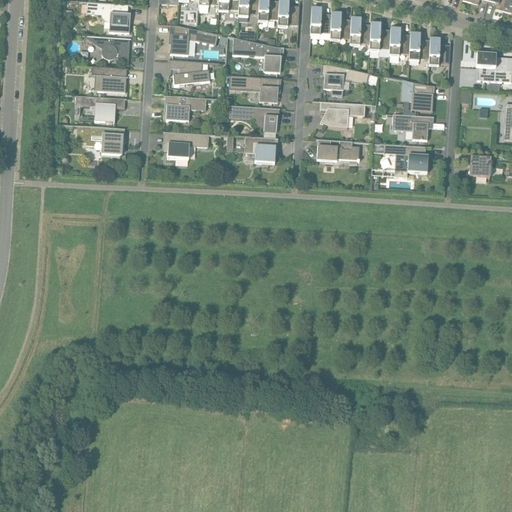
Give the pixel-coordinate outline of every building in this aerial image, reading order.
[(208,7),(218,8),(218,0),(198,0),(198,3),(198,9),(208,10),(208,7)] [(228,12),(238,13),(238,0),(218,0),(218,8),(218,14),(228,15),(228,12)] [(248,17),(258,18),(258,0),(238,0),(238,13),(237,19),(247,20),(248,17)] [(267,22),(277,23),(278,4),(268,3),(268,0),(258,0),(258,18),(257,25),(267,25),(267,22)] [(494,11),(503,13),(506,0),(488,0),(488,4),(495,6),(494,11)] [(511,0),(506,0),(503,13),(511,16),(511,13),(511,0)] [(287,28),(298,28),(299,9),(288,8),(288,2),(278,2),(278,4),(277,23),(277,30),(287,30),(287,28)] [(129,36),(130,21),(130,17),(127,17),(128,8),(132,9),(132,8),(79,5),(79,16),(86,16),(86,17),(102,18),(102,19),(103,20),(103,22),(104,23),(106,24),(107,24),(109,24),(108,35),(129,36)] [(320,36),(329,36),(331,17),(321,17),(321,11),(311,10),(309,38),(319,39),(320,36)] [(339,41),(349,42),(350,22),(340,22),(341,16),(331,15),(331,17),(329,36),(329,43),(339,44),(339,41)] [(359,46),(369,47),(370,28),(360,27),(360,21),(350,20),(350,22),(349,42),(349,48),(359,49),(359,46)] [(379,51),(389,52),(390,33),(380,32),(380,26),(370,26),(370,28),(369,47),(369,53),(379,54),(379,51)] [(171,37),(169,57),(188,58),(188,43),(193,43),(215,48),(217,38),(221,39),(177,29),(169,28),(169,29),(174,29),(173,37),(171,37)] [(399,56),(408,57),(410,38),(400,37),(400,31),(390,31),(390,33),(389,52),(388,59),(398,59),(399,56)] [(418,62),(428,62),(429,43),(419,42),(420,36),(410,36),(410,38),(408,57),(408,64),(418,64),(418,62)] [(114,62),(115,61),(127,69),(129,42),(130,43),(130,42),(81,39),(83,40),(102,52),(101,53),(101,54),(101,55),(101,57),(101,58),(102,59),(102,60),(102,61),(103,62),(104,63),(106,63),(107,64),(108,64),(110,64),(111,64),(112,63),(114,62)] [(280,76),(280,64),(281,52),(283,52),(283,51),(276,51),(227,40),(233,42),(232,58),(248,59),(248,54),(254,55),(254,59),(264,60),(263,64),(262,64),(262,65),(261,65),(261,66),(260,67),(260,68),(261,69),(261,70),(261,71),(262,72),(263,72),(263,74),(280,76)] [(438,67),(449,67),(450,48),(439,47),(439,41),(429,41),(429,43),(428,62),(428,69),(438,69),(438,67)] [(476,83),(494,84),(495,72),(507,72),(508,61),(511,61),(495,60),(496,56),(476,55),(475,70),(478,71),(477,82),(476,82),(476,83)] [(172,78),(174,88),(213,84),(212,73),(206,74),(206,66),(221,67),(222,66),(167,63),(167,64),(169,64),(169,71),(180,71),(179,77),(172,78)] [(328,68),(320,67),(320,68),(322,68),(322,75),(326,75),(326,78),(324,77),(323,92),(342,93),(343,82),(366,87),(368,77),(371,78),(371,77),(328,68)] [(125,96),(125,85),(126,72),(128,72),(76,68),(76,69),(92,70),(91,79),(95,79),(94,94),(125,96)] [(259,104),(277,106),(278,91),(279,91),(279,82),(281,82),(224,78),(224,79),(230,79),(229,91),(259,93),(259,104)] [(411,113),(430,114),(431,98),(432,90),(434,90),(434,89),(428,89),(403,84),(401,103),(411,104),(411,113)] [(461,103),(469,103),(470,93),(461,92),(461,103)] [(167,99),(165,123),(188,124),(189,112),(205,113),(206,102),(217,102),(163,98),(163,99),(167,99)] [(75,109),(88,110),(95,110),(94,124),(114,125),(115,112),(124,112),(124,102),(75,99),(75,109)] [(336,130),(343,130),(343,122),(347,123),(348,118),(364,119),(364,108),(318,105),(320,105),(319,113),(326,113),(320,125),(324,127),(328,128),(331,129),(336,130)] [(263,133),(263,135),(276,135),(277,112),(279,112),(222,108),(231,109),(230,120),(255,121),(255,124),(255,126),(256,128),(258,130),(259,131),(261,132),(263,133)] [(411,142),(426,143),(427,131),(429,132),(430,120),(433,120),(392,117),(391,133),(412,134),(411,142)] [(122,151),(123,146),(120,146),(120,132),(124,132),(124,131),(63,128),(77,129),(76,145),(86,145),(86,148),(93,149),(94,144),(102,144),(101,156),(121,157),(121,151),(122,151)] [(167,161),(181,162),(187,162),(187,163),(188,163),(189,148),(207,149),(207,138),(221,139),(221,138),(162,135),(168,136),(168,146),(165,145),(163,147),(163,153),(167,153),(167,161)] [(277,141),(245,139),(245,140),(244,155),(254,156),(254,166),(274,167),(274,156),(275,149),(273,149),(273,142),(277,142),(277,141)] [(428,159),(424,158),(425,151),(430,151),(430,150),(380,147),(380,143),(378,140),(374,140),(373,147),(379,147),(379,148),(383,148),(383,157),(407,158),(406,175),(426,176),(428,159)] [(336,165),(336,162),(349,163),(349,165),(356,166),(357,164),(358,164),(359,163),(358,163),(359,150),(351,150),(352,144),(315,142),(315,143),(317,143),(316,163),(336,165)] [(470,160),(468,180),(489,181),(490,161),(470,160)]
